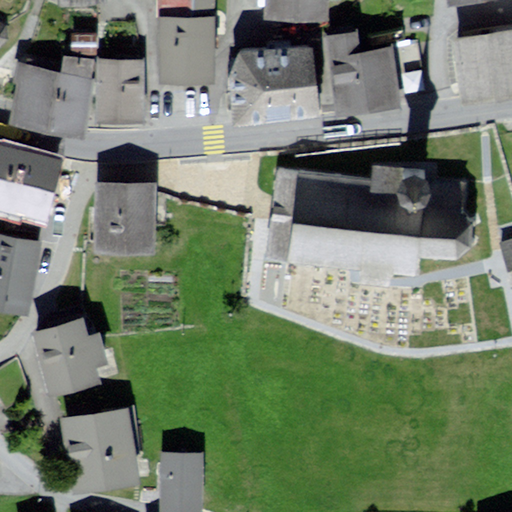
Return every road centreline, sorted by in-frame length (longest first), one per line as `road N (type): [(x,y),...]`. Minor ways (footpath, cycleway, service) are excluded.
road 1 (primary): [(511,104),(151,144)]
road 2 (residential): [(0,350),(54,280),(81,171),(96,170)]
road 3 (residential): [(0,441),(62,495),(149,511)]
road 4 (residential): [(115,0),(118,17),(144,46),(151,144)]
road 5 (primary): [(151,144),(62,139),(0,120)]
